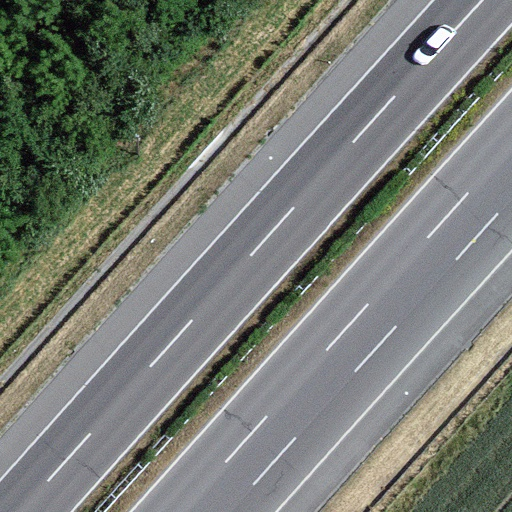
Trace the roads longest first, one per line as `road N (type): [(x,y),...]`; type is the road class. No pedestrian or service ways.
road 1 (motorway): [(483,0),(21,511)]
road 2 (motorway): [(181,511),(511,145)]
